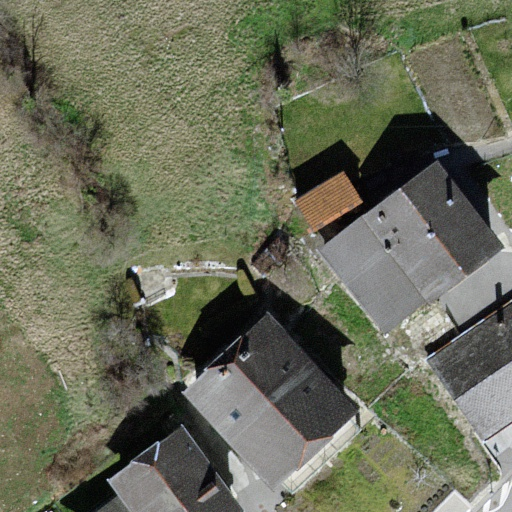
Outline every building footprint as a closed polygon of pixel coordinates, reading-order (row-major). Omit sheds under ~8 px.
[(357,210),(315,246),(381,326),(420,289),(423,291),(499,234),(432,151),(356,208),(357,210)] [(358,194),(340,165),(291,196),(309,224),(358,194)] [(511,295),(426,357),(483,437),(511,417),(511,295)] [(265,304),(179,386),(265,476),(352,399),(265,304)] [(114,490),(84,511),(223,511),(238,501),(178,417),(104,473),(114,490)]
